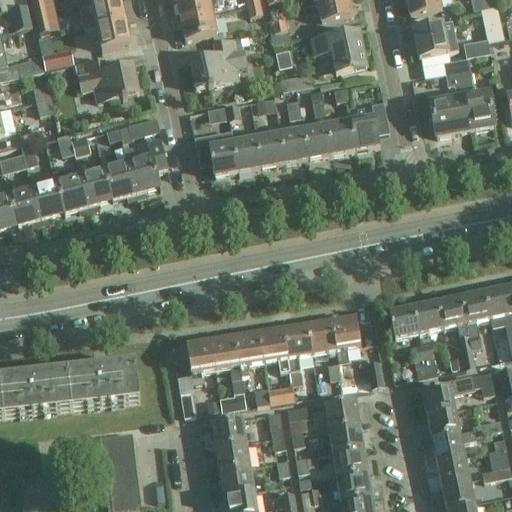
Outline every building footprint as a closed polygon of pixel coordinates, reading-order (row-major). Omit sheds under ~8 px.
[(0,0),(0,13),(1,16),(27,11),(23,0),(0,0)] [(89,0),(91,10),(119,4),(117,0),(89,0)] [(253,0),(244,2),(247,12),(260,9),(258,0),(253,0)] [(279,0),(265,0),(267,10),(281,7),(279,0)] [(347,0),(315,0),(317,9),(348,3),(347,0)] [(441,16),(437,0),(410,0),(405,1),(410,23),(441,16)] [(511,11),(511,0),(507,0),(501,1),(503,13),(511,11)] [(212,20),(208,1),(176,7),(180,26),(212,20)] [(49,19),(45,3),(31,6),(35,22),(46,19),(49,19)] [(348,3),(317,9),(321,29),(353,23),(348,3)] [(123,27),(119,4),(91,10),(96,33),(123,27)] [(263,21),(260,9),(247,12),(249,23),(263,21)] [(497,13),(481,16),(483,28),(499,25),(498,18),(497,13)] [(503,14),(498,15),(501,29),(506,27),(503,14)] [(28,19),(12,23),(15,37),(32,33),(29,19),(28,19)] [(46,19),(35,22),(39,39),(49,37),(46,19)] [(216,41),(212,20),(180,26),(185,47),(216,41)] [(287,37),(285,25),(271,28),(273,36),(269,37),(272,49),(290,45),(288,36),(287,37)] [(128,50),(123,27),(96,33),(101,56),(128,50)] [(442,29),(412,36),(419,65),(422,65),(448,59),(458,57),(452,27),(442,29)] [(502,32),(491,34),(493,46),(504,44),(502,32)] [(85,35),(72,38),(74,48),(87,45),(85,35)] [(367,73),(359,36),(311,47),(314,62),(331,59),(336,79),(367,73)] [(249,51),(248,44),(215,51),(217,61),(189,67),(195,96),(209,93),(209,95),(214,94),(214,92),(239,87),(236,75),(248,72),(244,56),(243,56),(242,52),(249,51)] [(490,60),(488,46),(463,51),(466,65),(490,60)] [(70,56),(41,63),(42,65),(44,77),(73,70),(70,56)] [(107,76),(104,64),(79,69),(82,82),(79,83),(83,98),(95,96),(98,108),(123,103),(123,105),(129,103),(128,102),(139,99),(133,71),(107,76)] [(41,65),(21,70),(0,74),(0,88),(45,78),(44,77),(42,65),(41,65)] [(443,69),(445,81),(470,77),(468,65),(443,69)] [(58,76),(47,79),(50,89),(60,87),(58,76)] [(435,143),(471,137),(463,90),(472,89),(470,77),(445,81),(447,93),(454,92),(457,105),(430,110),(430,115),(428,115),(430,124),(432,124),(435,143)] [(314,91),(312,79),(281,85),(283,97),(314,91)] [(472,89),(463,90),(471,137),(495,133),(489,99),(475,102),(472,89)] [(48,91),(33,94),(36,109),(51,106),(48,91)] [(336,109),(346,107),(344,95),(334,97),(336,109)] [(320,97),(310,98),(312,110),(322,108),(321,99),(320,97)] [(429,112),(426,98),(415,101),(417,114),(429,112)] [(233,101),(219,103),(220,109),(234,106),(233,101)] [(275,118),(273,105),(256,108),(258,121),(275,118)] [(51,106),(36,109),(39,123),(54,120),(51,106)] [(301,125),(298,106),(286,109),(289,127),(301,125)] [(332,162),(326,132),(322,108),(312,110),(316,134),(303,136),(309,166),(332,162)] [(238,112),(226,114),(229,128),(240,126),(238,112)] [(373,115),(374,123),(378,145),(390,143),(384,113),(373,115)] [(225,114),(210,117),(212,129),(227,127),(225,114)] [(379,153),(378,145),(374,123),(350,128),(355,158),(379,153)] [(156,125),(128,133),(131,144),(152,138),(152,140),(159,138),(156,125)] [(4,143),(0,126),(0,158),(19,154),(16,140),(4,143)] [(332,162),(355,158),(350,128),(326,132),(332,162)] [(110,149),(122,146),(119,135),(107,138),(110,149)] [(279,140),(285,170),(309,166),(303,136),(279,140)] [(231,139),(196,144),(200,170),(211,168),(214,183),(238,178),(233,149),(231,139)] [(261,174),(285,170),(279,140),(256,144),(261,174)] [(233,149),(238,178),(261,174),(256,144),(233,149)] [(71,148),(74,160),(85,157),(82,145),(71,148)] [(136,165),(133,152),(124,154),(127,167),(137,203),(161,197),(157,179),(167,176),(160,147),(146,150),(149,162),(136,165)] [(71,148),(59,151),(63,163),(74,160),(71,148)] [(34,158),(23,161),(26,173),(37,170),(34,158)] [(23,161),(12,164),(15,176),(26,173),(23,161)] [(113,209),(137,203),(127,167),(103,174),(113,209)] [(78,172),(54,179),(56,187),(65,222),(79,218),(90,216),(80,180),(78,172)] [(80,180),(90,216),(113,209),(103,174),(80,180)] [(56,187),(32,194),(41,228),(65,222),(56,187)] [(8,200),(18,235),(41,228),(32,194),(8,200)] [(0,239),(18,235),(8,200),(0,202),(0,239)] [(511,310),(508,294),(485,299),(491,325),(493,335),(507,332),(509,345),(510,347),(511,346),(511,310)] [(476,328),(491,325),(485,299),(461,304),(472,355),(481,353),(476,328)] [(461,304),(438,309),(443,335),(457,332),(459,345),(466,376),(476,374),(472,355),(461,304)] [(419,340),(443,335),(438,309),(414,314),(419,340)] [(394,345),(419,340),(414,314),(389,319),(394,345)] [(331,328),(336,358),(360,354),(356,324),(331,328)] [(331,328),(307,332),(312,362),(336,358),(331,328)] [(307,332),(283,336),(292,393),(302,391),(298,364),(312,362),(307,332)] [(292,393),(283,336),(259,340),(263,370),(278,367),(279,379),(282,394),(292,393)] [(247,372),(263,370),(259,340),(235,343),(241,385),(249,384),(247,372)] [(224,345),(210,347),(215,377),(230,375),(232,386),(231,386),(235,413),(246,411),(244,400),(241,385),(235,343),(224,345)] [(202,379),(215,377),(210,347),(186,351),(192,391),(204,389),(202,379)] [(424,365),(434,364),(431,351),(421,353),(424,365)] [(424,365),(421,353),(412,354),(418,386),(437,382),(434,364),(424,365)] [(459,374),(457,364),(449,365),(451,376),(459,374)] [(383,393),(379,369),(367,371),(371,395),(383,393)] [(0,424),(139,408),(135,370),(0,385),(0,424)] [(340,385),(338,370),(327,372),(330,387),(340,385)] [(511,374),(510,375),(498,377),(501,391),(502,399),(504,407),(511,404),(511,374)] [(495,401),(490,379),(470,383),(473,395),(481,393),(483,403),(495,401)] [(292,393),(268,397),(269,402),(270,410),(270,411),(279,409),(294,407),(292,393)] [(421,399),(426,422),(455,416),(450,393),(421,399)] [(268,397),(267,394),(254,397),(257,412),(270,410),(268,397)] [(196,422),(192,398),(180,400),(184,424),(196,422)] [(326,411),(330,437),(361,432),(357,406),(326,411)] [(220,407),(206,409),(208,420),(221,417),(220,407)] [(314,424),(313,412),(288,415),(290,428),(314,424)] [(459,440),(455,416),(426,422),(431,446),(459,440)] [(267,421),(272,446),(284,444),(280,419),(267,421)] [(213,430),(216,455),(247,450),(243,425),(213,430)] [(500,427),(486,430),(488,440),(502,437),(500,427)] [(473,437),(459,440),(431,446),(436,469),(464,463),(462,450),(476,447),(475,442),(488,440),(486,430),(472,432),(473,437)] [(365,455),(361,432),(330,437),(333,460),(365,455)] [(305,453),(302,437),(291,439),(293,455),(305,453)] [(103,442),(104,455),(133,452),(131,438),(103,442)] [(284,444),(272,446),(273,458),(286,456),(284,444)] [(504,446),(493,448),(495,458),(506,456),(504,446)] [(216,455),(220,478),(251,473),(247,450),(216,455)] [(134,465),(133,452),(104,455),(106,469),(134,465)] [(333,460),(337,484),(368,478),(365,455),(333,460)] [(319,473),(317,463),(295,467),(298,481),(309,479),(308,474),(319,473)] [(436,469),(441,492),(469,487),(464,463),(436,469)] [(106,469),(108,482),(136,479),(134,465),(106,469)] [(290,482),(287,467),(276,469),(279,484),(290,482)] [(220,478),(224,502),(255,497),(251,473),(220,478)] [(509,474),(495,476),(497,486),(500,486),(511,484),(511,481),(509,474)] [(495,476),(481,479),(484,489),(497,486),(495,476)] [(372,503),(368,478),(337,484),(341,508),(372,503)] [(137,492),(136,479),(108,482),(109,495),(137,492)] [(441,492),(445,511),(464,511),(474,510),(469,487),(441,492)] [(137,492),(109,495),(111,508),(139,505),(137,492)] [(256,511),(255,497),(224,502),(225,511),(256,511)] [(300,499),(302,511),(313,511),(312,497),(300,499)] [(282,502),(283,511),(294,511),(293,500),(282,502)] [(341,508),(341,511),(373,511),(372,503),(341,508)]
